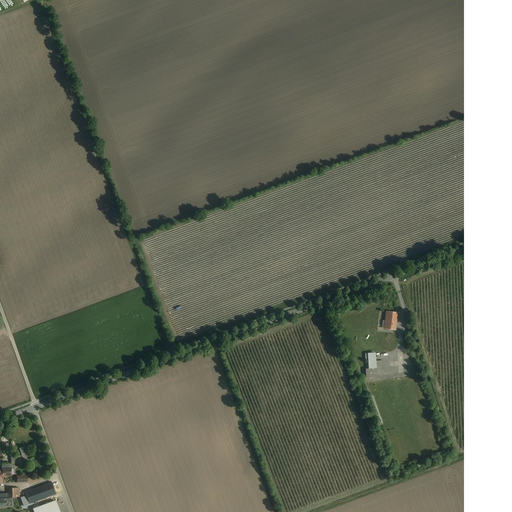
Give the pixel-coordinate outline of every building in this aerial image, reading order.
[(396,313),(386,312),(384,329),(394,330),(396,313)] [(367,353),(368,369),(365,369),(366,378),(375,377),(373,353),(367,353)] [(382,423),(372,395),(368,396),(379,425),(382,423)] [(20,447),(23,457),(29,455),(26,445),(20,447)] [(20,453),(11,455),(13,464),(22,462),(20,453)] [(50,482),(25,492),(26,496),(29,504),(55,494),(50,482)] [(18,488),(8,488),(8,493),(9,493),(9,497),(11,497),(19,497),(18,488)] [(8,493),(0,493),(0,502),(9,503),(9,497),(9,493),(8,493)] [(26,496),(20,498),(23,506),(29,504),(26,496)] [(59,511),(55,501),(50,502),(46,504),(45,504),(42,505),(37,507),(32,509),(33,511),(59,511)]
